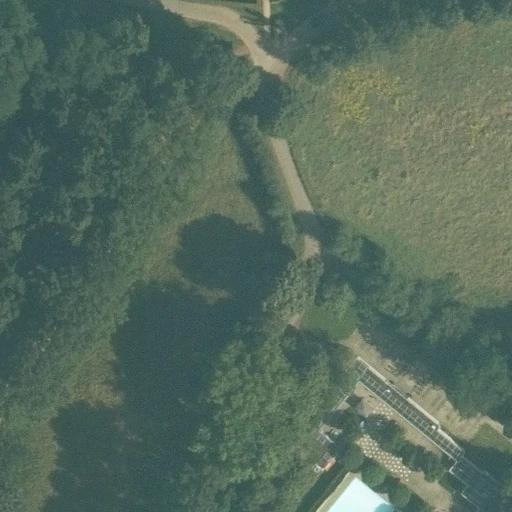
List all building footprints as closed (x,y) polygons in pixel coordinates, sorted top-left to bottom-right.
[(382,377),(360,359),(337,387),(346,394),(359,378),(372,389),(382,377)] [(396,388),(386,401),(419,427),(429,415),(396,388)] [(437,427),(430,436),(457,458),(461,454),(464,450),(437,427)] [(323,467),(340,446),(321,430),(311,444),(316,448),(310,456),(323,467)] [(511,492),(482,469),(481,470),(473,463),(461,477),(468,482),(461,491),(479,505),(473,511),(505,511),(499,507),(511,492)]
